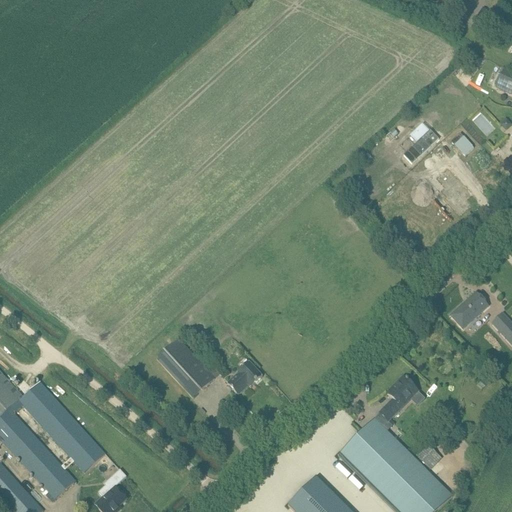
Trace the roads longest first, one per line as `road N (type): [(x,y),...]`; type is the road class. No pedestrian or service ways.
road 1 (tertiary): [(193,511),(511,210)]
road 2 (track): [(0,309),(216,490)]
